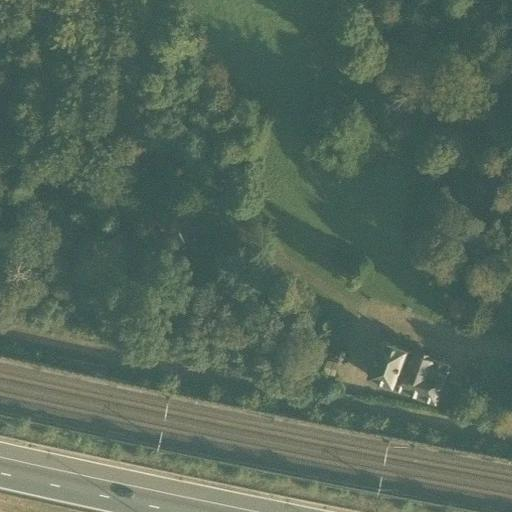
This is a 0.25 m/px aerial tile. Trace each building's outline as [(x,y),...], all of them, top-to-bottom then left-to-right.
[(206,155),(229,135),(220,123),(197,145),(206,155)] [(227,173),(256,177),(260,149),(231,145),(227,173)] [(138,180),(149,194),(164,182),(154,168),(138,180)] [(158,239),(187,249),(199,215),(160,201),(151,227),(161,231),(158,239)] [(472,330),(484,334),(490,316),(477,311),(472,330)] [(381,338),(366,378),(390,387),(389,388),(409,396),(410,394),(417,396),(415,399),(436,406),(450,364),(428,356),(429,354),(418,350),(417,352),(381,338)] [(460,383),(449,379),(441,400),(453,405),(460,383)]
